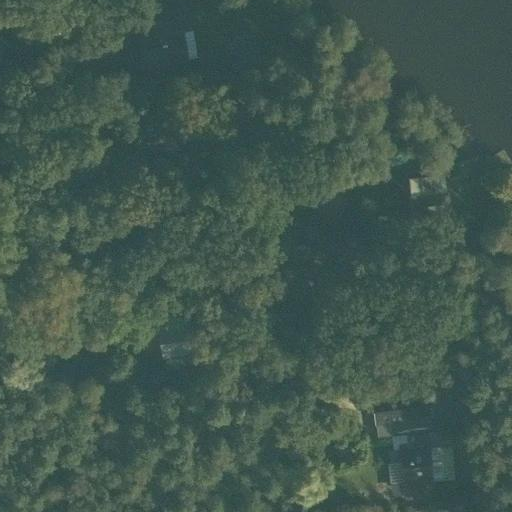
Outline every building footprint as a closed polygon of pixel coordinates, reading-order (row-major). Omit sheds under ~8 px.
[(98,17),(101,38),(120,32),(118,14),(98,17)] [(140,37),(145,65),(184,58),(180,32),(178,22),(159,25),(161,35),(151,37),(151,35),(140,37)] [(138,133),(140,147),(179,144),(179,142),(172,142),(170,114),(177,114),(177,112),(139,115),(140,133),(138,133)] [(418,194),(420,212),(447,210),(445,191),(418,194)] [(342,209),(342,194),(324,193),(323,209),(342,209)] [(278,259),(278,260),(302,257),(301,251),(277,254),(278,259)] [(313,274),(311,256),(302,257),(304,275),(313,274)] [(304,275),(302,257),(278,260),(280,278),(304,275)] [(269,260),(271,279),(280,278),(278,260),(278,259),(269,260)] [(188,263),(189,285),(205,284),(204,262),(188,263)] [(161,354),(161,356),(198,350),(193,322),(156,328),(157,329),(161,329),(164,354),(161,354)] [(427,388),(416,390),(420,414),(430,412),(427,388)] [(380,419),(420,414),(416,390),(377,395),(380,419)] [(373,420),(380,419),(377,395),(370,396),(373,420)] [(414,433),(415,445),(427,444),(438,443),(437,431),(414,433)] [(400,446),(405,495),(431,492),(427,444),(415,445),(400,446)]
